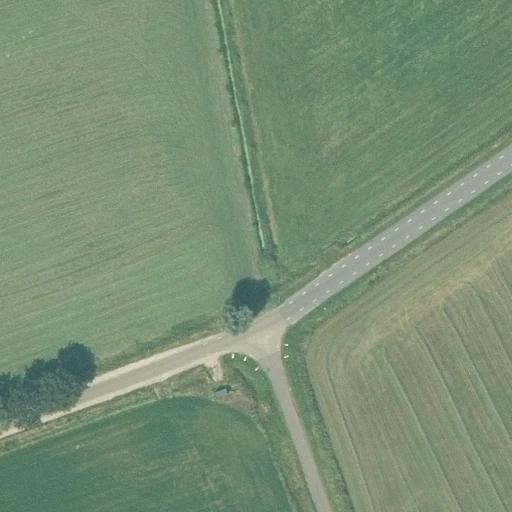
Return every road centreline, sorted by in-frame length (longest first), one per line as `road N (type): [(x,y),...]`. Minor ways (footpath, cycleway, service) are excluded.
road 1 (unclassified): [(257,327),(304,305),(511,162)]
road 2 (unclassified): [(0,424),(257,327)]
road 3 (unclassified): [(319,511),(257,327)]
